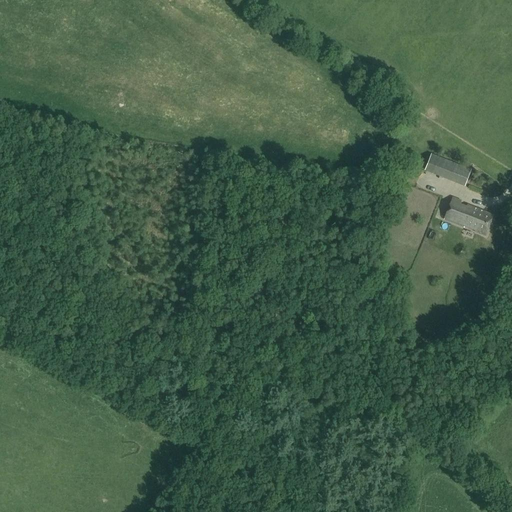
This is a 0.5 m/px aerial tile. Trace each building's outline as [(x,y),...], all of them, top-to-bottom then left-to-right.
[(425,170),(464,186),(470,170),(432,155),(425,170)] [(411,187),(406,200),(420,206),(425,192),(411,187)] [(475,231),(486,236),(493,215),(467,205),(466,207),(460,205),(461,201),(452,198),(444,220),(464,227),(465,226),(476,230),(475,231)] [(395,250),(417,257),(435,204),(428,201),(425,210),(409,205),(406,211),(403,210),(398,225),(403,227),(395,250)] [(433,240),(458,250),(465,232),(439,222),(433,240)] [(421,290),(421,302),(432,302),(431,289),(421,290)]
